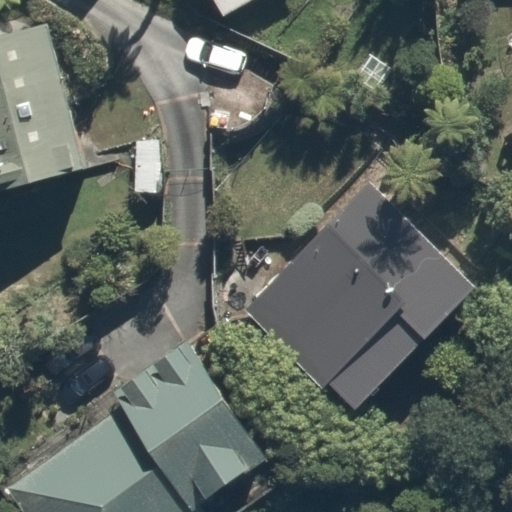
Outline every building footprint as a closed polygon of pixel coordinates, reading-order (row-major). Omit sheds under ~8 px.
[(222,0),(240,30),(291,0),(222,0)] [(0,184),(12,180),(23,208),(103,178),(47,31),(10,45),(12,53),(0,57),(0,184)] [(273,64),(226,47),(221,128),(233,128),(232,141),(268,143),(298,89),(270,75),(273,64)] [(173,140),(142,139),(139,198),(170,199),(173,140)] [(358,224),(264,325),(369,423),(438,350),(474,384),(511,343),(511,304),(414,214),(383,247),(358,224)] [(28,502),(35,511),(311,511),(329,499),(225,357),(28,502)]
